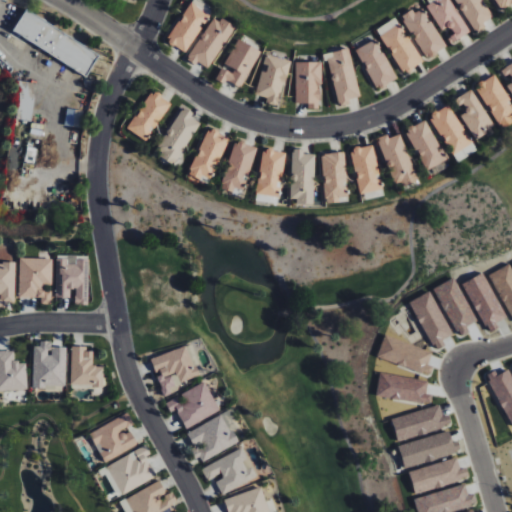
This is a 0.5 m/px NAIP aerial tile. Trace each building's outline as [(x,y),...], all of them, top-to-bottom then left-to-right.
[(442,31),(444,30),(452,43),(470,32),(449,0),(437,0),(427,7),(442,31)] [(456,0),(473,34),(486,28),(483,22),(490,19),(481,0),(456,0)] [(511,0),(494,0),(499,10),(511,3),(511,0)] [(166,42),(186,53),(210,14),(190,2),(166,42)] [(426,58),(445,47),(421,6),(402,18),(426,58)] [(97,56),(83,78),(10,31),(24,10),(97,56)] [(188,58),(207,70),(234,28),(214,16),(188,58)] [(380,36),(404,74),(423,62),(399,24),(380,36)] [(241,88),(260,51),(238,39),(223,66),(215,80),(224,84),(226,80),(241,88)] [(396,78),(376,39),(356,50),(376,89),(396,78)] [(349,48),(326,54),(338,105),(350,102),(349,99),(360,97),(349,48)] [(290,61),(266,54),(255,95),(267,98),(266,103),(278,106),(290,61)] [(296,62),(295,104),(308,104),(308,109),(320,109),(321,62),(296,62)] [(506,85),(511,94),(511,63),(502,69),(510,82),(506,85)] [(475,87),(500,128),(511,121),(511,104),(494,75),(475,87)] [(32,120),(34,82),(12,81),(10,119),(32,120)] [(454,99),(458,107),(463,104),(466,112),(461,115),(474,139),(493,128),(473,89),(454,99)] [(171,103),(151,91),(127,129),(147,141),(171,103)] [(456,163),(476,151),(449,105),(430,116),(456,163)] [(175,164),(200,123),(191,117),(193,113),(182,107),(155,152),(175,164)] [(406,129),(425,171),(445,162),(426,120),(406,129)] [(228,138),(208,129),(187,177),(206,186),(228,138)] [(393,183),(400,180),(403,187),(417,182),(400,134),(388,139),(386,135),(377,138),(393,183)] [(256,148),(234,141),(221,189),(233,193),(234,189),(244,191),(256,148)] [(380,190),(376,175),(379,174),(372,145),(350,150),(360,195),(380,190)] [(256,194),(279,198),(286,153),(263,149),(256,194)] [(315,155),(303,154),(303,150),(292,149),(291,199),(297,199),(296,206),(314,207),(315,155)] [(347,201),(345,153),(323,154),(324,202),(347,201)] [(89,256),(59,255),(58,298),(70,298),(71,290),(75,290),(75,305),(88,305),(89,256)] [(52,259),(20,258),(18,297),(41,298),(41,303),(51,304),(52,259)] [(0,307),(7,308),(7,301),(15,301),(16,263),(0,263),(0,307)] [(66,346),(50,346),(50,343),(33,342),(32,386),(65,387),(66,346)] [(150,358),(162,391),(200,378),(188,344),(150,358)] [(103,366),(92,366),(93,347),(71,347),(71,387),(103,388),(103,366)] [(14,350),(0,350),(0,390),(27,389),(26,361),(14,361),(14,350)] [(165,402),(170,412),(176,409),(185,428),(220,411),(206,382),(165,402)] [(200,456),(202,461),(240,442),(225,412),(187,432),(195,448),(190,450),(195,458),(200,456)] [(104,462),(138,445),(129,428),(133,426),(126,413),(89,433),(104,462)] [(156,477),(146,456),(149,455),(144,446),(106,465),(121,495),(156,477)] [(201,467),(208,482),(214,478),(221,494),(257,478),(244,448),(201,467)] [(125,497),(132,511),(164,511),(177,506),(171,492),(166,494),(160,481),(125,497)] [(224,498),(228,511),(268,511),(261,487),(224,498)]
